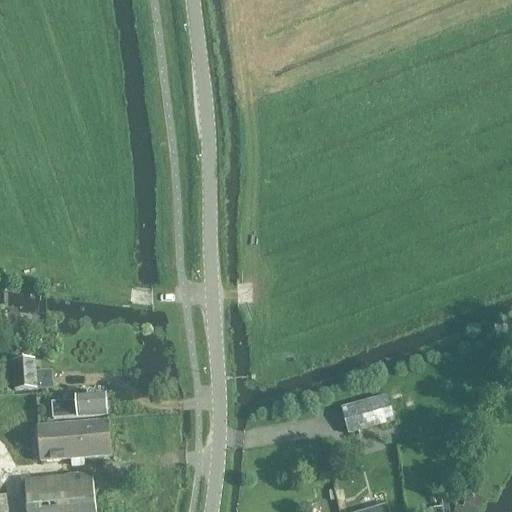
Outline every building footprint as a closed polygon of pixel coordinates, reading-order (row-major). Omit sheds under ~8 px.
[(35,375),(34,361),(13,362),(15,392),(36,390),(35,375)] [(107,416),(106,395),(76,397),(76,402),(52,404),(53,421),(77,419),(107,416)] [(395,424),(387,398),(341,411),(345,424),(348,437),(395,424)] [(0,420),(0,443),(9,443),(8,420),(0,420)] [(110,457),(108,421),(38,426),(41,462),(71,460),(72,470),(85,469),(84,459),(110,457)] [(98,511),(96,475),(28,481),(30,511),(98,511)] [(12,511),(11,502),(0,502),(0,511),(12,511)]
